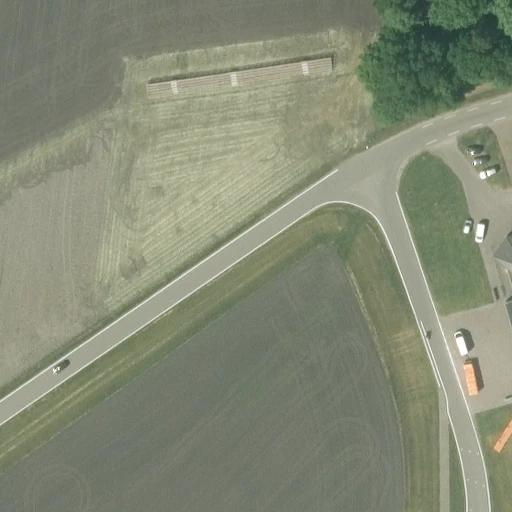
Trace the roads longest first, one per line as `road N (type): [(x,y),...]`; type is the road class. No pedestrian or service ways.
road 1 (tertiary): [(0,407),(373,160)]
road 2 (unclassified): [(477,511),(460,420),(373,160)]
road 3 (tertiary): [(373,160),(511,107)]
